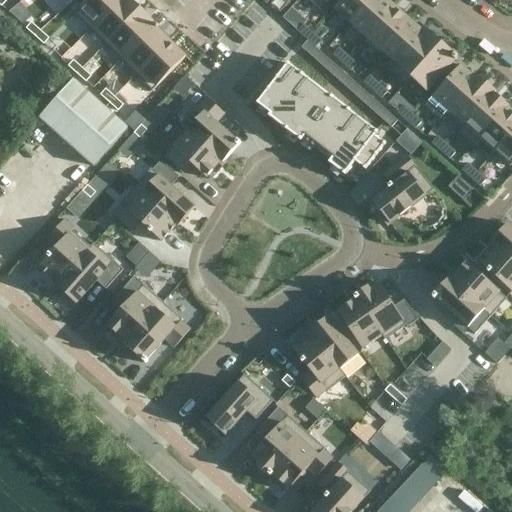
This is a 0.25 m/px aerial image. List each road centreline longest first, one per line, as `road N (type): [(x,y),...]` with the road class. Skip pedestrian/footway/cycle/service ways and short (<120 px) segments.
road 1 (residential): [(252,317),(199,271),(208,244),(264,167),(283,164),(313,179),(348,216),(353,247)]
road 2 (tertiary): [(137,440),(0,317)]
road 3 (residential): [(252,317),(137,440)]
road 4 (residential): [(353,247),(252,317)]
